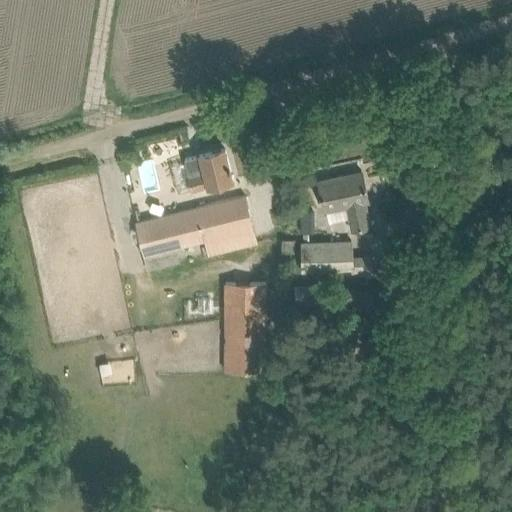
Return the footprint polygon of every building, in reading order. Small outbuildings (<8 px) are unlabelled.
[(225,148),(184,159),(184,160),(173,163),(180,190),(191,187),(192,191),(233,180),(225,148)] [(319,179),(323,199),(326,210),(346,205),(352,229),(373,224),(362,170),(319,179)] [(136,224),(141,244),(144,255),(205,240),(208,253),(257,241),(251,215),(246,196),(136,224)] [(413,257),(444,259),(446,237),(427,235),(428,226),(416,226),(413,257)] [(352,239),(301,240),(301,269),(351,268),(351,272),(372,272),(372,254),(353,254),(352,239)] [(267,370),(267,301),(267,281),(226,281),(226,370),(267,370)] [(297,284),(298,300),(321,299),(320,283),(297,284)] [(341,285),(338,304),(369,310),(373,291),(341,285)] [(348,313),(342,346),(357,348),(363,315),(348,313)]
